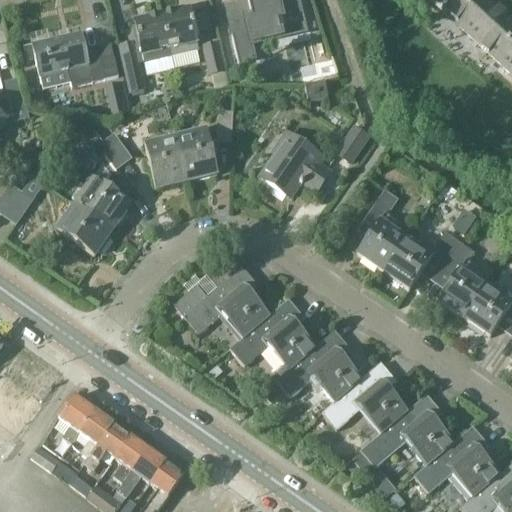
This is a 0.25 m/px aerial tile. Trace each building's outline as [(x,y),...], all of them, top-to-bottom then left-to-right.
[(280,41),(277,30),(300,24),(294,0),(292,0),(276,4),(274,0),(255,0),(243,3),(247,20),(225,25),(235,67),(252,63),(248,48),(280,41)] [(504,0),(429,0),(511,75),(511,22),(487,0),(496,0),(501,4),(504,0)] [(186,10),(160,16),(169,59),(196,53),(186,10)] [(169,59),(160,16),(132,23),(139,51),(134,52),(133,48),(119,51),(130,97),(144,94),(138,67),(142,66),(143,68),(170,61),(169,59)] [(26,64),(34,62),(38,79),(39,79),(43,92),(69,86),(70,89),(103,81),(118,78),(111,47),(83,53),(79,36),(31,47),(23,49),(26,64)] [(208,79),(226,75),(219,44),(201,48),(208,79)] [(320,69),(323,79),(335,76),(333,66),(320,69)] [(14,125),(29,121),(19,80),(4,84),(14,125)] [(306,105),(327,101),(323,84),(302,88),(306,105)] [(229,145),(231,116),(217,115),(215,144),(229,145)] [(74,209),(111,234),(129,208),(103,190),(112,175),(119,170),(102,146),(103,145),(91,128),(79,137),(91,154),(91,155),(101,169),(74,209)] [(511,148),(511,131),(503,141),(511,148)] [(174,140),(185,185),(216,178),(205,132),(174,140)] [(349,166),(365,142),(352,133),(335,156),(349,166)] [(314,194),(326,176),(316,168),(320,163),(284,138),(272,155),(276,158),(260,181),(288,201),(300,184),(314,194)] [(112,139),(103,145),(102,146),(119,170),(130,162),(112,139)] [(185,185),(174,140),(143,148),(154,193),(185,185)] [(0,202),(0,217),(4,220),(20,197),(9,189),(0,202)] [(381,275),(404,242),(390,233),(395,225),(386,219),(397,203),(383,194),(364,220),(376,228),(355,257),(381,275)] [(4,220),(14,227),(14,228),(31,204),(20,197),(4,220)] [(111,234),(74,209),(56,235),(93,260),(97,254),(99,256),(109,242),(106,240),(111,234)] [(440,272),(458,246),(443,236),(432,251),(422,244),(417,251),(404,242),(381,275),(408,294),(428,264),(440,272)] [(462,322),(485,289),(472,280),(477,272),(467,265),(473,257),(458,246),(440,272),(452,281),(436,304),(462,322)] [(172,310),(182,321),(197,339),(220,319),(241,343),(241,344),(268,320),(249,298),(257,291),(241,271),(206,301),(196,289),(172,310)] [(511,322),(511,296),(503,291),(498,298),(485,289),(462,322),(489,340),(505,318),(511,322)] [(288,303),(268,320),(241,344),(241,343),(228,354),(243,372),(267,352),(287,375),(287,376),(315,352),(314,352),(296,330),(304,323),(288,303)] [(274,386),(288,403),(312,383),(333,407),(361,384),(360,384),(341,361),(350,355),(333,335),(314,352),(315,352),(287,376),(287,375),(274,386)] [(380,368),(360,384),(361,384),(333,407),(320,418),(335,435),(359,415),(379,440),(407,417),(406,416),(387,394),(396,387),(380,368)] [(80,436),(94,416),(72,400),(57,420),(70,430),(62,441),(71,447),(79,436),(80,436)] [(452,448),(451,448),(433,426),(441,419),(426,400),(406,416),(407,417),(379,440),(352,463),(362,475),(371,467),(375,472),(404,448),(424,471),(452,448)] [(76,462),(83,467),(111,428),(94,416),(80,436),(89,443),(76,462)] [(114,461),(129,440),(111,428),(83,467),(93,474),(107,456),(114,461)] [(498,480),(497,479),(478,457),(486,450),(470,432),(451,448),(452,448),(424,471),(412,481),(427,499),(450,479),(470,502),(498,480)] [(129,440),(114,461),(122,467),(113,480),(122,487),(123,488),(147,453),(129,440)] [(51,476),(56,469),(59,465),(38,449),(30,461),(51,476)] [(149,486),(164,465),(147,453),(123,488),(122,487),(116,495),(126,502),(141,480),(149,486)] [(164,465),(149,486),(158,492),(143,511),(159,511),(169,500),(168,499),(183,479),(164,465)] [(56,469),(51,476),(68,489),(69,488),(68,488),(75,479),(76,477),(62,467),(59,470),(56,469)] [(511,511),(511,467),(497,479),(498,480),(470,502),(457,511),(494,511),(496,511),(497,511),(511,511)] [(383,503),(396,493),(380,474),(368,485),(383,503)] [(93,492),(75,479),(68,488),(69,488),(86,501),(93,492)] [(93,492),(86,501),(86,502),(99,511),(105,511),(114,500),(96,488),(93,492)] [(114,500),(105,511),(118,511),(122,507),(114,500)]
